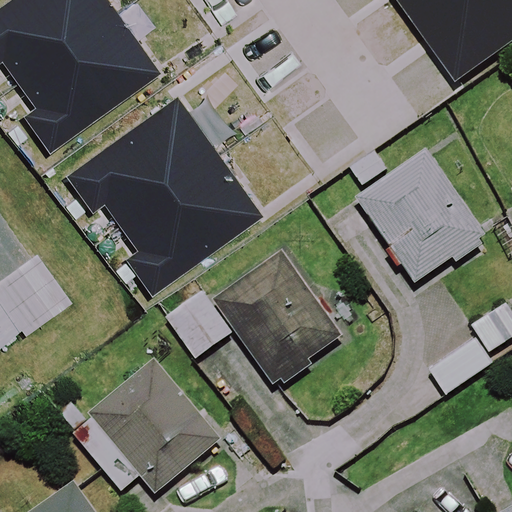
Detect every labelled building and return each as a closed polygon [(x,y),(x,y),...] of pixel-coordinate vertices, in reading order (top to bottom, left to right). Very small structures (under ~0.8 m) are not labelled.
[(159,0),(0,0),(0,25),(44,85),(159,0)] [(417,39),(388,0),(355,0),(329,20),(369,74),(417,39)] [(479,0),(448,0),(459,15),(479,0)] [(277,134),(205,22),(78,103),(150,216),(277,134)] [(486,241),(430,155),(358,202),(414,288),(486,241)] [(0,345),(67,300),(39,258),(0,284),(0,345)] [(340,344),(279,259),(213,305),(204,293),(166,321),(195,362),(234,335),(274,391),(340,344)] [(511,342),(511,317),(505,306),(472,329),(491,357),(511,342)] [(217,443),(149,367),(72,436),(121,491),(138,476),(157,497),(217,443)] [(86,511),(71,488),(35,511),(86,511)]
